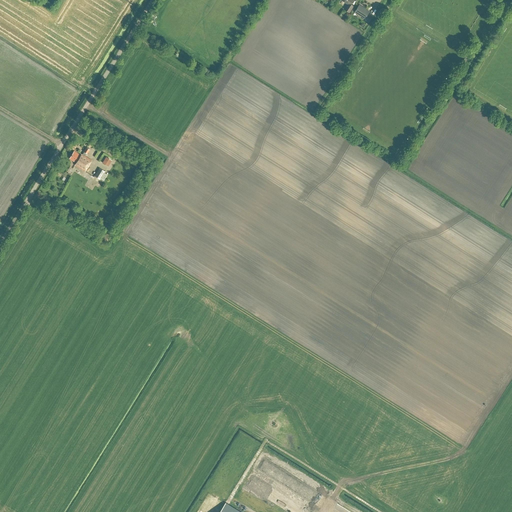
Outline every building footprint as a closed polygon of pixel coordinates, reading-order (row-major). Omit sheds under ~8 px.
[(337,0),(333,0),(332,2),(342,10),(346,6),(337,0)] [(350,12),(354,6),(351,4),(353,0),(341,0),(348,4),(345,9),(350,12)] [(368,22),(372,17),(368,14),(370,11),(359,5),(355,12),(363,17),(363,19),(368,22)] [(361,25),(363,22),(359,20),(360,19),(348,12),(346,15),(361,25)] [(86,153),(89,149),(86,147),(83,151),(84,152),(82,155),(81,154),(80,155),(73,151),(69,158),(74,161),(74,160),(77,161),(74,165),(85,171),(91,160),(84,156),(86,153)] [(106,157),(102,163),(108,166),(112,160),(106,157)] [(100,167),(103,161),(97,158),(94,164),(100,167)] [(99,168),(94,176),(99,179),(104,171),(99,168)]
